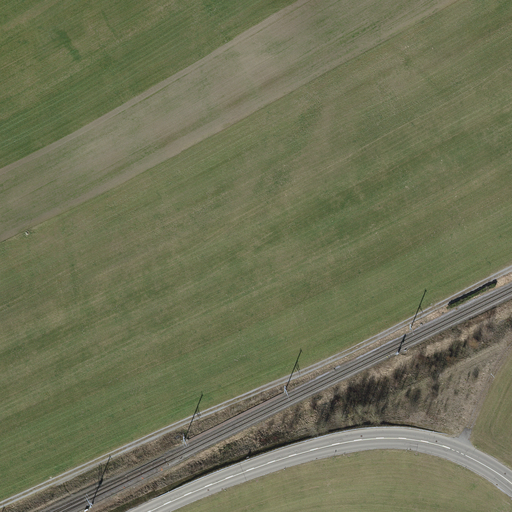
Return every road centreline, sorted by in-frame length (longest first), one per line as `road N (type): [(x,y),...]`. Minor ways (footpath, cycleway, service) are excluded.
road 1 (track): [(0,505),(334,358),(511,267)]
road 2 (tertiary): [(511,483),(443,445),(368,438),(259,466),(148,511)]
road 3 (track): [(459,451),(511,344)]
